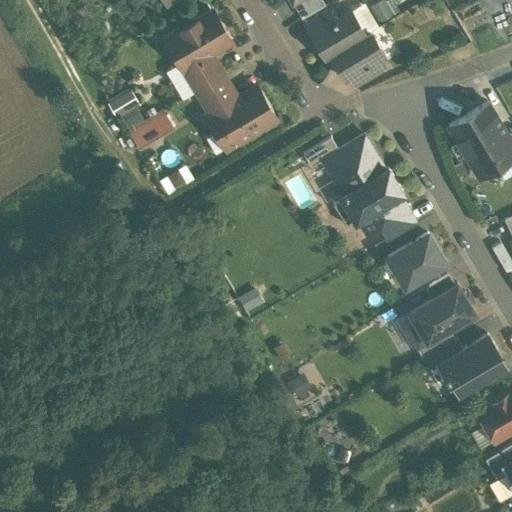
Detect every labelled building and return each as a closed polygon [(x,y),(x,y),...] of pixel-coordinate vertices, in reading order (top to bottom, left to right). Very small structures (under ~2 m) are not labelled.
[(293,0),(293,1),(302,16),(325,3),(323,0),(293,0)] [(377,17),(400,11),(397,0),(374,0),(373,1),(377,17)] [(330,6),(304,22),(310,32),(336,17),(330,6)] [(196,14),(180,24),(181,25),(165,35),(189,76),(214,60),(209,51),(230,38),(212,7),(197,16),(196,14)] [(336,17),(310,32),(324,56),(330,53),(364,33),(350,8),(336,17)] [(364,33),(330,53),(344,77),(350,73),(376,58),(384,53),(370,29),(364,33)] [(376,58),(350,73),(356,84),(383,68),(376,58)] [(214,60),(189,76),(196,88),(222,72),(214,60)] [(222,72),(196,88),(203,100),(229,85),(222,72)] [(257,83),(238,94),(238,93),(222,102),(222,103),(206,113),(216,129),(226,124),(234,138),(275,114),(257,83)] [(134,84),(111,93),(118,112),(131,106),(137,121),(147,117),(134,84)] [(487,99),(448,123),(478,174),(511,154),(511,140),(507,133),(487,99)] [(140,144),(177,125),(167,106),(130,126),(140,144)] [(226,124),(216,129),(206,135),(214,149),(225,144),(224,144),(234,138),(226,124)] [(338,147),(321,157),(322,158),(342,192),(385,167),(364,132),(338,147)] [(330,134),(303,151),(310,165),(322,158),(321,157),(338,147),(330,134)] [(162,176),(171,189),(197,174),(188,160),(162,176)] [(342,192),(340,194),(340,196),(354,218),(355,220),(358,218),(400,193),(403,191),(388,165),(342,192)] [(400,193),(358,218),(366,232),(380,224),(409,207),(400,193)] [(340,196),(332,201),(345,223),(354,218),(340,196)] [(409,207),(380,224),(388,238),(417,221),(409,207)] [(427,230),(387,254),(404,283),(444,260),(427,230)] [(447,272),(428,283),(434,293),(453,282),(447,272)] [(434,293),(408,309),(416,321),(426,339),(447,327),(474,310),(456,280),(434,293)] [(416,321),(411,324),(409,330),(417,344),(426,339),(416,321)] [(426,339),(417,344),(424,354),(425,354),(453,337),(447,327),(426,339)] [(462,345),(438,359),(439,361),(446,371),(444,372),(446,376),(448,375),(449,376),(450,375),(458,389),(503,362),(495,348),(496,347),(487,331),(462,345)] [(453,337),(425,354),(432,365),(439,361),(438,359),(462,345),(456,335),(453,337)] [(511,387),(477,409),(493,437),(511,425),(511,387)] [(511,439),(484,456),(495,473),(496,473),(496,472),(503,468),(499,461),(501,460),(511,453),(511,439)] [(511,453),(501,460),(499,461),(503,468),(511,482),(511,453)]
